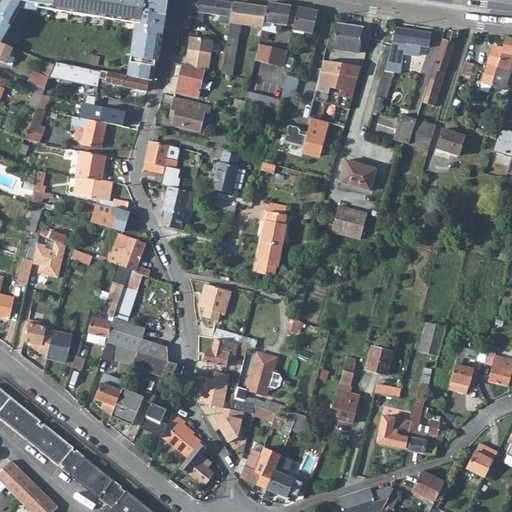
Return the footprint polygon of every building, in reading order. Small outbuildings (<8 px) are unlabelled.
[(0,0),(0,42),(0,43),(21,5),(139,23),(128,76),(149,80),(152,81),(158,61),(167,0),(0,0)] [(223,0),(183,0),(179,26),(193,29),(196,11),(221,15),(220,21),(230,22),(233,1),(223,0)] [(230,22),(222,74),(232,76),(240,23),(262,27),(267,7),(233,1),(230,22)] [(262,27),(260,36),(267,38),(269,29),(275,30),(277,25),(285,26),(290,5),(268,2),(267,5),(267,7),(262,27)] [(290,5),(285,26),(292,27),(297,6),(290,5)] [(292,27),(312,31),(318,9),(297,6),(292,27)] [(338,22),(334,48),(359,52),(363,26),(338,22)] [(396,25),(387,59),(401,61),(402,52),(415,55),(418,53),(419,44),(428,46),(430,31),(396,25)] [(185,65),(204,70),(208,71),(212,40),(190,37),(185,65)] [(502,48),(490,85),(504,89),(510,71),(507,70),(511,55),(511,38),(506,37),(502,48)] [(442,38),(422,102),(433,106),(454,42),(442,38)] [(0,61),(6,64),(10,56),(12,57),(16,49),(0,43),(0,42),(0,61)] [(258,44),(254,61),(282,68),(286,53),(286,50),(258,44)] [(480,82),(490,85),(502,48),(491,45),(480,82)] [(286,53),(282,68),(282,69),(288,70),(287,73),(290,74),(295,56),(286,53)] [(10,56),(6,64),(12,66),(15,58),(12,57),(10,56)] [(465,57),(459,75),(465,77),(471,58),(465,57)] [(387,59),(385,68),(393,70),(398,71),(401,61),(387,59)] [(44,74),(33,69),(28,81),(45,87),(49,78),(54,65),(48,62),(44,74)] [(88,86),(98,88),(98,86),(101,71),(55,62),(54,65),(49,78),(88,86)] [(185,65),(182,64),(176,92),(198,97),(204,70),(185,65)] [(385,68),(376,98),(385,100),(393,70),(385,68)] [(359,74),(359,73),(349,70),(345,86),(341,85),(337,100),(351,104),(353,96),(355,88),(359,74)] [(101,71),(98,86),(104,87),(105,82),(123,86),(125,76),(101,71)] [(123,86),(147,91),(149,80),(128,76),(125,76),(123,86)] [(298,79),(286,76),(280,99),(292,102),(298,79)] [(25,87),(43,95),(45,87),(28,81),(25,87)] [(98,88),(88,86),(85,103),(94,105),(98,88)] [(36,109),(43,111),(45,104),(48,104),(49,97),(43,95),(36,109)] [(203,103),(175,96),(171,112),(174,112),(172,124),(200,130),(204,110),(186,106),(187,104),(202,107),(203,103)] [(239,100),(236,111),(242,113),(245,101),(239,100)] [(28,129),(42,136),(46,127),(41,125),(46,111),(43,111),(36,109),(28,129)] [(91,112),(89,120),(107,123),(107,122),(127,126),(127,127),(141,130),(143,123),(129,120),(129,115),(109,112),(108,115),(91,112)] [(396,129),(392,140),(407,144),(415,120),(400,115),(396,129)] [(82,143),(101,147),(107,123),(89,120),(74,117),(73,124),(85,127),(82,143)] [(328,123),(310,118),(306,135),(299,133),(300,130),(298,128),(288,125),(284,142),(303,147),(301,152),(320,157),(328,123)] [(415,120),(407,144),(427,150),(435,126),(415,120)] [(382,136),(392,140),(396,129),(385,126),(382,136)] [(442,129),(436,149),(457,156),(463,136),(442,129)] [(211,133),(209,140),(234,146),(236,139),(211,133)] [(149,141),(142,169),(165,174),(164,179),(173,181),(177,162),(175,161),(175,160),(167,158),(170,146),(149,141)] [(76,177),(102,181),(106,156),(80,151),(76,177)] [(218,173),(214,189),(230,193),(238,166),(236,165),(238,155),(223,152),(221,161),(218,161),(215,172),(218,173)] [(345,160),(339,181),(369,190),(376,169),(345,160)] [(263,163),(261,171),(273,174),(275,166),(263,163)] [(73,194),(108,201),(112,183),(102,181),(76,177),(61,174),(59,184),(74,187),(73,194)] [(190,192),(168,186),(163,210),(165,210),(164,216),(166,218),(182,222),(183,216),(189,218),(191,211),(193,211),(197,194),(190,192)] [(31,203),(40,207),(43,192),(34,189),(31,203)] [(113,199),(112,207),(119,208),(127,210),(128,202),(113,199)] [(217,199),(215,205),(234,210),(235,204),(217,199)] [(113,228),(124,231),(129,212),(119,208),(112,207),(97,203),(92,222),(113,229),(113,228)] [(269,203),(267,212),(283,215),(284,206),(269,203)] [(366,213),(337,205),(331,231),(360,238),(366,213)] [(264,211),(258,242),(281,246),(287,215),(283,215),(267,212),(264,211)] [(55,241),(63,244),(67,234),(53,228),(49,239),(55,241)] [(438,251),(442,237),(424,232),(420,246),(438,251)] [(135,271),(134,272),(142,275),(148,277),(150,270),(138,265),(146,243),(119,234),(111,253),(110,252),(107,259),(100,256),(99,258),(106,261),(108,262),(108,261),(135,271)] [(31,238),(26,259),(34,261),(38,244),(39,240),(31,238)] [(34,261),(33,264),(40,266),(39,273),(58,278),(66,246),(63,244),(55,241),(53,250),(45,249),(46,246),(38,244),(34,261)] [(281,246),(258,242),(252,273),(275,277),(281,246)] [(93,256),(73,248),(71,257),(89,265),(93,256)] [(33,264),(34,261),(26,259),(23,258),(18,282),(28,285),(33,264)] [(108,337),(123,290),(130,270),(117,266),(111,283),(114,284),(106,308),(110,309),(108,317),(110,318),(110,319),(94,315),(89,332),(91,333),(106,336),(108,337)] [(130,270),(123,290),(136,294),(142,275),(134,272),(130,270)] [(205,284),(199,306),(205,307),(203,315),(219,320),(224,300),(229,301),(232,291),(205,284)] [(137,351),(168,360),(166,345),(141,338),(145,327),(128,322),(136,294),(123,290),(108,337),(107,342),(120,346),(137,351)] [(0,314),(11,317),(16,297),(0,292),(0,314)] [(289,317),(286,329),(302,332),(304,321),(289,317)] [(47,358),(54,330),(54,328),(42,326),(40,322),(29,319),(24,341),(31,342),(31,346),(47,358)] [(426,321),(418,350),(437,355),(438,352),(445,326),(426,321)] [(215,328),(212,338),(214,338),(237,344),(238,344),(240,345),(243,336),(236,335),(236,334),(215,328)] [(47,358),(66,363),(73,335),(54,330),(47,358)] [(237,344),(214,338),(211,350),(205,348),(202,360),(225,366),(228,352),(234,354),(237,344)] [(111,370),(120,346),(107,342),(98,365),(111,370)] [(244,357),(247,347),(240,345),(238,344),(235,354),(244,357)] [(370,346),(365,368),(387,374),(393,352),(391,351),(370,346)] [(464,348),(458,347),(456,356),(450,380),(456,382),(454,390),(466,393),(473,368),(460,365),(464,348)] [(486,354),(484,362),(491,364),(487,380),(507,385),(511,366),(511,356),(510,359),(508,359),(506,365),(492,362),(495,352),(487,350),(486,354)] [(132,365),(161,376),(168,360),(137,351),(132,365)] [(256,357),(247,389),(266,394),(268,388),(274,389),(279,387),(281,379),(278,374),(272,373),(274,363),(272,358),(261,354),(256,357)] [(76,355),(72,367),(81,370),(85,358),(76,355)] [(185,365),(168,360),(161,376),(158,385),(164,388),(165,386),(167,387),(178,392),(182,383),(171,379),(168,378),(171,373),(173,373),(181,376),(185,365)] [(415,401),(415,403),(422,405),(430,369),(422,367),(415,401)] [(343,369),(331,417),(332,418),(352,423),(359,395),(350,392),(351,386),(350,386),(353,372),(343,369)] [(205,376),(199,403),(216,406),(222,407),(230,374),(214,370),(213,378),(205,376)] [(322,370),(320,377),(326,379),(328,371),(322,370)] [(302,372),(295,396),(309,400),(310,394),(307,393),(312,375),(302,372)] [(111,415),(121,391),(114,388),(116,382),(103,377),(95,398),(102,401),(100,406),(111,415)] [(123,385),(116,382),(114,388),(121,391),(122,388),(123,385)] [(377,383),(375,392),(399,397),(401,389),(400,388),(384,385),(377,383)] [(236,389),(234,398),(235,398),(243,400),(247,389),(237,386),(236,389)] [(153,511),(127,491),(126,492),(121,489),(123,487),(77,450),(75,452),(72,449),(73,448),(43,424),(41,426),(38,424),(40,421),(10,397),(0,388),(0,418),(58,466),(60,464),(64,467),(62,469),(108,506),(108,505),(113,509),(110,511),(153,511)] [(111,416),(131,424),(142,396),(122,388),(121,391),(111,415),(111,416)] [(272,394),(267,409),(275,411),(272,420),(276,421),(278,413),(281,403),(278,403),(280,397),(272,394)] [(139,427),(162,438),(172,414),(166,411),(166,409),(150,402),(139,427)] [(411,422),(410,425),(415,426),(416,423),(418,424),(422,405),(415,403),(411,422)] [(254,404),(253,413),(272,420),(275,411),(267,409),(254,404)] [(290,406),(289,410),(303,415),(305,411),(290,406)] [(289,410),(287,416),(296,420),(300,422),(303,422),(304,420),(301,419),(303,415),(289,410)] [(229,438),(241,431),(248,431),(253,413),(241,411),(240,418),(235,421),(231,414),(218,421),(229,438)] [(162,438),(187,457),(191,453),(201,440),(183,426),(186,422),(173,412),(172,414),(162,438)] [(427,433),(423,453),(434,455),(437,443),(441,444),(445,423),(440,421),(441,416),(431,413),(427,433)] [(287,416),(283,415),(277,428),(281,429),(277,440),(286,443),(292,430),(296,420),(287,416)] [(377,442),(405,448),(407,437),(409,429),(410,425),(411,422),(383,415),(377,442)] [(296,420),(292,430),(296,431),(300,422),(296,420)] [(317,420),(315,427),(325,431),(328,425),(317,420)] [(409,429),(407,437),(411,438),(409,450),(423,453),(427,433),(409,429)] [(480,443),(467,468),(478,474),(475,481),(481,484),(495,454),(497,451),(480,443)] [(240,477),(253,483),(261,456),(262,453),(251,449),(240,477)] [(197,458),(191,453),(187,457),(179,468),(185,472),(186,471),(203,486),(214,473),(204,464),(197,458)] [(238,459),(234,453),(230,455),(229,456),(232,463),(238,459)] [(200,456),(197,458),(204,464),(206,461),(200,456)] [(261,456),(253,483),(266,489),(275,469),(277,463),(261,456)] [(58,508),(10,460),(0,470),(0,479),(32,511),(54,511),(57,509),(58,508)] [(275,469),(266,489),(286,497),(288,493),(296,497),(303,482),(275,469)] [(429,511),(433,505),(434,503),(433,503),(444,482),(421,471),(411,491),(430,501),(423,511),(429,511)] [(342,511),(375,511),(382,510),(385,504),(386,503),(392,488),(389,487),(371,493),(370,488),(338,499),(342,511)] [(392,488),(386,503),(394,506),(400,492),(392,488)] [(433,505),(438,508),(441,501),(436,499),(434,503),(433,505)]
